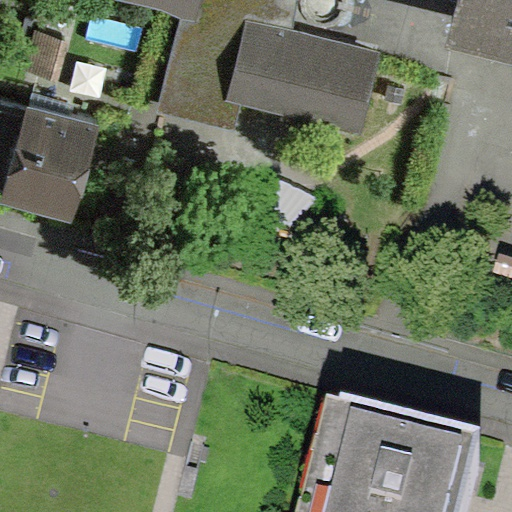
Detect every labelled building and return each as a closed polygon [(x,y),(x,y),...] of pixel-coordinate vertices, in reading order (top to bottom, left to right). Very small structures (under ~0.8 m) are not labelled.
[(182,4),(159,104),(235,121),(241,96),(223,91),(245,5),(294,18),(298,0),(196,0),(195,7),(182,4)] [(511,40),(511,0),(452,0),(447,25),(511,40)] [(365,128),(387,42),(294,18),(245,5),(223,91),(241,96),(365,128)] [(99,119),(0,92),(0,187),(76,208),(99,119)] [(475,511),(486,466),(334,430),(314,511),(475,511)]
